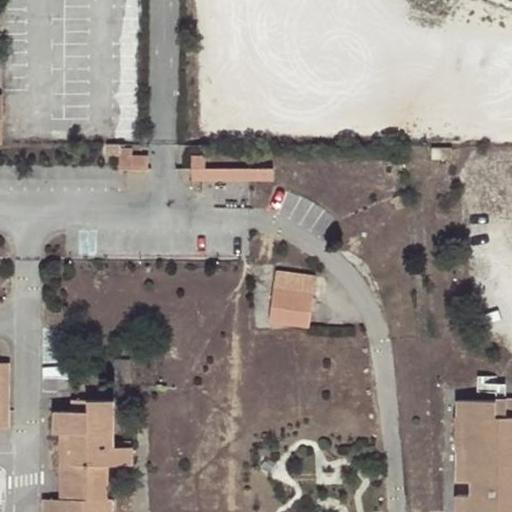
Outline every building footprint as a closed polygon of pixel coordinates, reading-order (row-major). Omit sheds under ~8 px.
[(120,146),(121,143),(107,143),(107,153),(118,154),(118,165),(145,165),(145,153),(131,153),(131,146),(120,146)] [(428,147),(428,159),(448,159),(448,148),(428,147)] [(191,179),(206,179),(205,167),(205,156),(191,157),(191,179)] [(205,167),(206,179),(266,178),(266,165),(205,167)] [(275,267),(270,317),(309,322),(312,288),(314,271),(275,267)] [(9,361),(0,361),(0,426),(9,426),(9,361)] [(61,498),(60,511),(115,511),(115,498),(108,498),(109,464),(131,464),(132,446),(115,445),(115,399),(74,399),(73,408),(62,408),(61,498)] [(511,511),(511,403),(505,403),(460,403),(459,406),(459,414),(459,421),(455,421),(455,452),(459,453),(458,485),(473,485),(472,499),(457,499),(457,511),(511,511)] [(44,511),(60,511),(61,498),(44,498),(44,511)]
